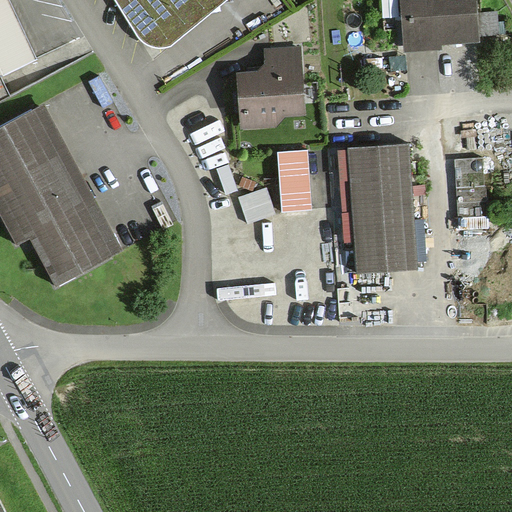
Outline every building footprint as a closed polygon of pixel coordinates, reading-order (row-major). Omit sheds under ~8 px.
[(0,0),(0,82),(43,62),(13,0),(0,0)] [(119,0),(143,38),(154,47),(165,51),(178,50),(237,0),(119,0)] [(485,0),(409,0),(413,54),(488,49),(485,0)] [(268,75),(245,75),(246,131),(278,130),(278,113),(307,112),(306,50),(268,50),(268,75)] [(49,108),(0,132),(0,208),(20,248),(40,238),(63,281),(123,250),(49,108)] [(416,147),(357,151),(364,273),(423,270),(416,147)] [(352,150),(336,150),(337,192),(353,192),(352,150)] [(315,155),(287,157),(291,213),(320,211),(315,155)] [(244,200),(251,224),(286,213),(279,190),(244,200)] [(466,191),(465,216),(491,217),(492,192),(466,191)]
